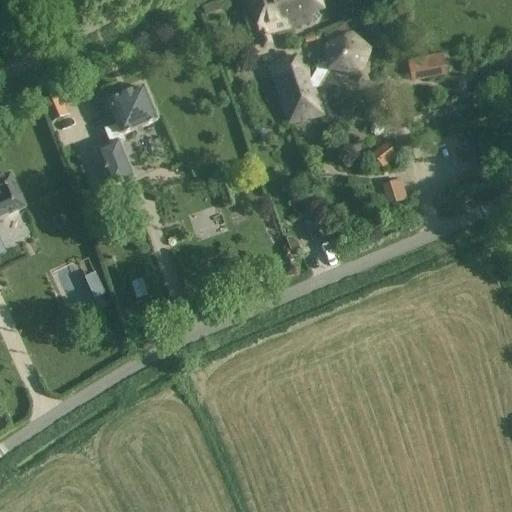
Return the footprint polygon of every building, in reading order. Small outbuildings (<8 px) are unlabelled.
[(247,0),(262,46),(269,43),(266,36),(310,21),(308,16),(325,11),(321,0),(247,0)] [(324,38),(327,55),(311,79),(308,70),(299,71),(295,59),(269,67),(289,124),(322,113),(315,90),(319,89),(329,70),(358,75),(367,52),(351,38),(346,27),(324,38)] [(441,57),(408,64),(411,81),(445,74),(441,57)] [(110,189),(134,179),(120,144),(125,142),(122,136),(157,122),(143,88),(105,104),(114,126),(104,131),(109,145),(94,151),(110,189)] [(59,97),(41,104),(49,124),(66,117),(59,97)] [(386,147),(372,157),(382,170),(395,160),(386,147)] [(226,170),(214,175),(220,192),(232,188),(226,170)] [(451,196),(483,180),(478,170),(446,186),(451,196)] [(0,222),(25,211),(9,176),(0,180),(0,222)] [(388,208),(407,201),(400,180),(381,187),(388,208)]
